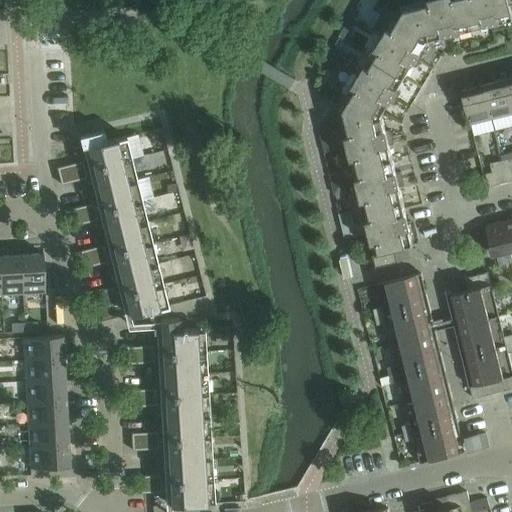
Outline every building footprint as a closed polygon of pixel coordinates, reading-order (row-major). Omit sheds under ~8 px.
[(511,0),(441,0),(405,9),(344,109),(369,208),(364,209),(370,233),(375,231),(382,263),(409,256),(406,246),(414,244),(400,187),(404,186),(401,172),(396,173),(389,145),(394,144),(391,130),(386,131),(382,115),(389,102),(394,104),(401,92),(397,89),(412,64),(416,67),(424,55),(420,52),(427,39),(444,35),(445,40),(459,37),(458,32),(511,18),(511,0)] [(346,26),(340,36),(347,40),(353,30),(346,26)] [(336,47),(331,55),(339,60),(344,52),(336,47)] [(332,60),(327,68),(336,73),(340,66),(332,60)] [(511,108),(505,79),(484,85),(492,119),(511,113),(511,108)] [(492,119),(484,85),(462,90),(470,124),(492,119)] [(103,130),(78,136),(81,147),(87,146),(93,168),(131,159),(125,136),(106,141),(103,130)] [(131,159),(93,168),(98,189),(136,180),(131,159)] [(83,162),(69,165),(71,173),(85,170),(83,162)] [(57,168),(59,176),(71,173),(69,165),(57,168)] [(85,170),(71,173),(73,182),(87,178),(85,170)] [(495,184),(492,172),(483,175),(486,187),(495,184)] [(71,173),(59,176),(61,185),(73,182),(71,173)] [(136,180),(98,189),(103,210),(141,200),(136,180)] [(141,200),(103,210),(108,231),(146,221),(141,200)] [(93,203),(79,207),(81,215),(95,212),(93,203)] [(67,210),(69,218),(81,215),(79,207),(67,210)] [(95,212),(81,215),(83,224),(97,220),(95,212)] [(81,215),(69,218),(71,227),(83,224),(81,215)] [(511,249),(511,218),(486,225),(493,254),(511,249)] [(146,221),(108,231),(113,252),(152,242),(146,221)] [(363,222),(343,227),(345,238),(366,233),(363,222)] [(152,242),(113,252),(119,273),(157,263),(152,242)] [(104,245),(90,249),(92,257),(106,254),(104,245)] [(77,252),(79,260),(92,257),(90,249),(77,252)] [(42,253),(20,254),(22,294),(44,292),(42,253)] [(20,254),(0,255),(0,286),(0,295),(22,294),(20,254)] [(106,254),(92,257),(94,266),(108,262),(106,254)] [(92,257),(79,260),(81,269),(94,266),(92,257)] [(157,263),(119,273),(124,294),(162,284),(157,263)] [(465,278),(468,291),(492,285),(489,272),(465,278)] [(374,309),(376,317),(429,304),(422,273),(378,284),(383,306),(374,309)] [(447,294),(453,318),(455,326),(499,315),(494,294),(503,292),(501,283),(492,285),(468,291),(453,294),(453,293),(447,294)] [(162,284),(124,294),(129,316),(168,306),(162,284)] [(114,287),(100,291),(102,299),(116,296),(114,287)] [(88,294),(90,302),(102,299),(100,291),(88,294)] [(116,296),(102,299),(104,307),(118,304),(116,296)] [(102,299),(90,302),(92,310),(104,307),(102,299)] [(429,304),(376,317),(377,325),(387,322),(392,344),(436,333),(429,304)] [(499,315),(455,326),(462,355),(511,342),(511,334),(504,336),(499,315)] [(179,319),(152,320),(152,327),(153,334),(160,333),(161,354),(197,352),(196,329),(179,330),(179,319)] [(36,322),(24,323),(24,332),(37,331),(36,322)] [(24,332),(24,323),(11,324),(12,332),(24,332)] [(388,367),(390,375),(443,362),(436,333),(392,344),(397,365),(388,367)] [(22,338),(24,360),(63,358),(62,335),(22,338)] [(511,342),(462,355),(470,385),(511,374),(511,367),(508,352),(511,351),(511,342)] [(126,347),(126,356),(139,355),(138,346),(126,347)] [(153,346),(138,346),(139,355),(154,354),(153,346)] [(197,352),(161,354),(163,375),(198,373),(197,352)] [(154,354),(139,355),(139,364),(154,363),(154,354)] [(139,355),(126,356),(127,364),(139,364),(139,355)] [(63,358),(24,360),(25,382),(64,379),(63,358)] [(443,362),(390,375),(392,383),(401,381),(407,402),(451,391),(443,362)] [(198,373),(163,375),(164,397),(200,395),(198,373)] [(511,374),(470,385),(473,398),(511,388),(511,374)] [(64,379),(25,382),(26,403),(66,401),(64,379)] [(156,389),(141,390),(141,398),(156,397),(156,389)] [(128,390),(129,399),(141,398),(141,390),(128,390)] [(402,425),(404,433),(458,420),(451,391),(407,402),(412,423),(402,425)] [(200,395),(164,397),(165,419),(201,416),(200,395)] [(156,397),(141,398),(142,407),(157,406),(156,397)] [(141,398),(129,399),(129,407),(142,407),(141,398)] [(66,401),(26,403),(28,425),(67,423),(66,401)] [(201,416),(165,419),(166,440),(202,438),(201,416)] [(458,420),(404,433),(406,441),(416,439),(421,461),(465,450),(458,420)] [(67,423),(28,425),(29,446),(68,444),(67,423)] [(158,432),(143,433),(144,441),(158,440),(158,432)] [(131,433),(131,442),(144,441),(143,433),(131,433)] [(202,438),(166,440),(168,462),(203,460),(202,438)] [(158,440),(144,441),(144,450),(159,449),(158,440)] [(144,441),(131,442),(132,451),(144,450),(144,441)] [(68,444),(29,446),(30,469),(69,466),(68,444)] [(203,460),(168,462),(169,483),(205,481),(203,460)] [(160,475),(146,476),(146,484),(161,483),(160,475)] [(133,476),(134,485),(146,484),(146,476),(133,476)] [(205,481),(169,483),(170,506),(206,504),(205,481)] [(161,483),(146,484),(147,493),(161,492),(161,483)] [(146,484),(134,485),(134,494),(147,493),(146,484)] [(436,499),(439,511),(461,506),(462,511),(472,511),(467,491),(436,499)]
